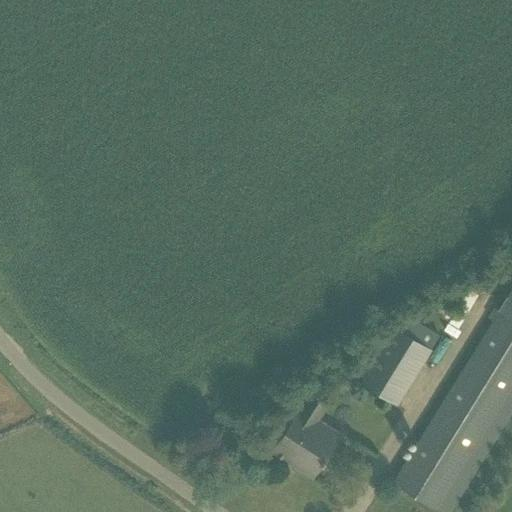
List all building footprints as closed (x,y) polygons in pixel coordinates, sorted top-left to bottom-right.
[(469,288),(457,315),(465,319),(477,292),(469,288)] [(394,482),(435,507),(511,385),(511,290),(501,308),(503,310),(394,482)] [(361,383),(396,404),(439,334),(410,316),(400,331),(395,327),(361,383)] [(331,382),(324,392),(338,402),(345,392),(331,382)] [(283,433),(272,450),(287,460),(290,455),(316,471),(326,454),(333,444),(311,431),(318,421),(330,403),(311,390),(299,408),(283,433)]
